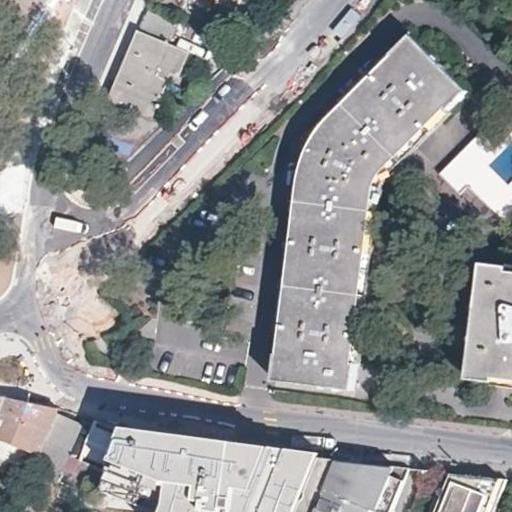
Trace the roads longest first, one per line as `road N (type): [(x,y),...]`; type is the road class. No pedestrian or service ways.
road 1 (residential): [(32,302),(58,365),(97,391),(511,452)]
road 2 (residential): [(35,245),(106,226),(144,197),(285,65),(338,0)]
road 3 (residential): [(35,245),(54,162),(120,0)]
